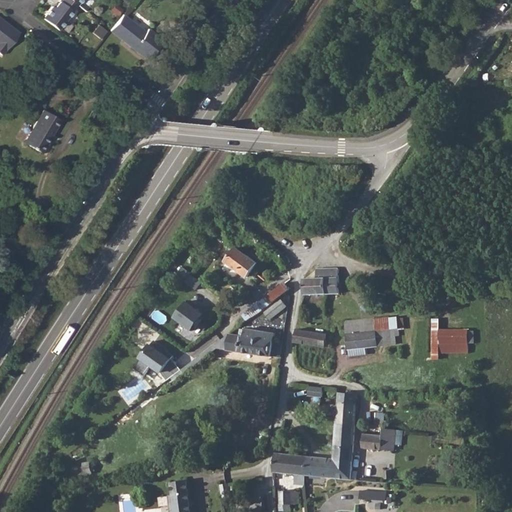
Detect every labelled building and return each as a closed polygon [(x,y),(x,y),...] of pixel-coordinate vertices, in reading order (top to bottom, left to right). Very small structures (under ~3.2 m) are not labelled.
[(70,0),(59,0),(53,8),(51,6),(42,18),(58,30),(77,5),(70,0)] [(123,15),(110,31),(142,56),(157,36),(148,29),(144,33),(123,15)] [(0,53),(1,55),(18,33),(0,18),(0,53)] [(43,111),(23,143),(39,152),(59,120),(43,111)] [(226,242),(220,252),(226,256),(232,247),(226,242)] [(237,247),(226,261),(248,278),(260,263),(237,247)] [(318,278),(305,278),(306,294),(326,294),(339,293),(339,280),(339,267),(318,268),(318,278)] [(264,298),(241,316),(246,322),(290,289),(284,282),(267,295),(269,298),(267,300),(264,298)] [(282,299),(265,313),(271,320),(287,306),(282,299)] [(187,302),(175,317),(192,330),(204,314),(187,302)] [(377,330),(376,318),(346,320),(349,356),(367,354),(366,348),(379,347),(379,346),(392,345),(392,342),(391,331),(391,328),(377,330)] [(229,335),(212,347),(271,356),(275,332),(246,328),(245,332),(240,331),(239,336),(229,335)] [(297,328),(294,342),(326,348),(328,333),(297,328)] [(468,328),(439,329),(440,354),(468,353),(468,328)] [(154,340),(134,368),(145,375),(150,367),(154,367),(161,371),(167,380),(180,369),(175,361),(170,359),(172,356),(163,350),(164,349),(154,340)] [(339,416),(338,422),(357,423),(359,393),(340,391),(339,416)] [(338,422),(335,457),(354,460),(357,423),(338,422)] [(403,430),(365,425),(363,446),(395,450),(396,442),(402,443),(403,430)] [(297,483),(307,484),(307,474),(309,455),(276,451),(274,471),(298,473),(297,483)] [(309,455),(307,474),(353,479),(354,460),(335,457),(329,457),(309,455)] [(173,493),(169,493),(170,511),(192,511),(189,478),(172,481),(173,493)] [(234,482),(223,484),(224,496),(236,495),(234,482)] [(300,489),(281,489),(281,502),(285,502),(285,510),(292,510),(292,502),(300,503),(300,489)] [(361,498),(371,498),(387,499),(388,490),(361,489),(361,498)]
